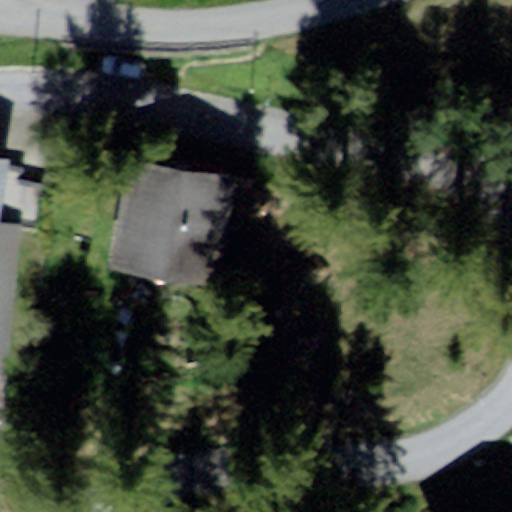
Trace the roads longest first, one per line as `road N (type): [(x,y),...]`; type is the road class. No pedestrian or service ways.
road 1 (residential): [(0,89),(173,103),(462,167),(511,194)]
road 2 (residential): [(511,388),(481,421),(386,459),(218,468),(166,481),(123,511)]
road 3 (residential): [(338,0),(275,20),(194,28),(0,11)]
